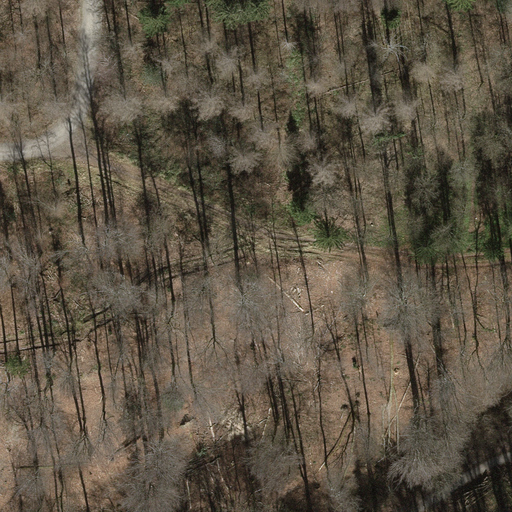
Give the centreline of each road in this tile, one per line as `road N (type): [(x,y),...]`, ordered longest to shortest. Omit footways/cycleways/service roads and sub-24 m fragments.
road 1 (track): [(66,129),(289,233),(384,259),(511,250)]
road 2 (track): [(92,0),(82,100),(66,129),(35,146),(0,151)]
